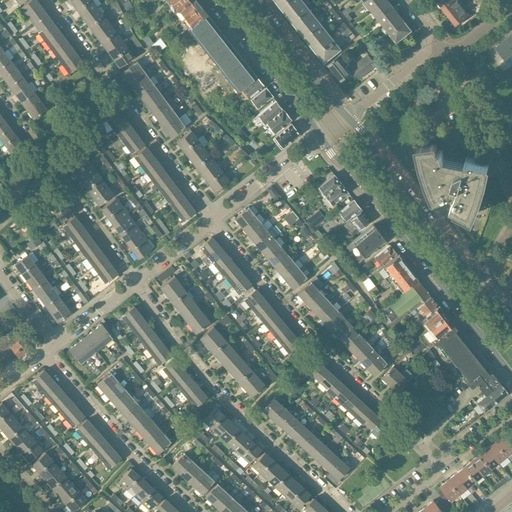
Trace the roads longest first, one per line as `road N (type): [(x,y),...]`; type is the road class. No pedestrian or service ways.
road 1 (residential): [(442,467),(310,342),(213,221)]
road 2 (residential): [(133,283),(218,393),(345,511)]
road 3 (tertiary): [(319,136),(511,376)]
road 4 (residential): [(213,221),(45,0)]
road 5 (tertiary): [(511,328),(347,117)]
road 6 (residential): [(0,103),(133,283)]
road 7 (residential): [(191,511),(43,355)]
road 8 (tertiary): [(214,0),(319,136)]
road 9 (tertiary): [(347,117),(252,0)]
road 10 (residential): [(213,221),(319,136)]
road 11 (residential): [(497,167),(451,51)]
